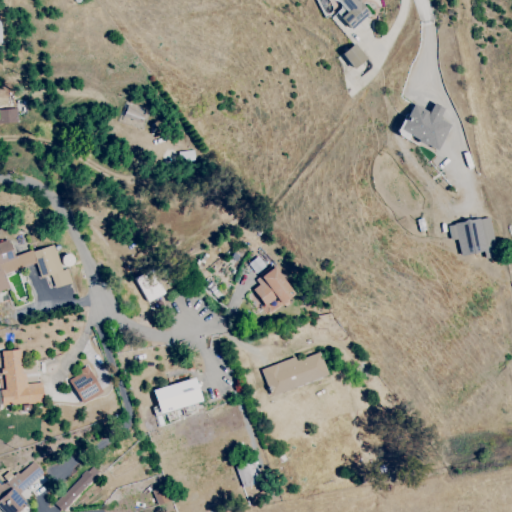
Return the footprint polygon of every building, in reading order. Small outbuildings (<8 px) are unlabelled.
[(349,31),(368,15),(356,0),(337,0),(347,11),(339,18),(349,31)] [(365,60),(353,44),(340,54),(352,70),(365,60)] [(397,132),(437,150),(449,124),(438,119),(443,109),(431,104),(428,112),(410,104),(397,132)] [(16,109),(0,109),(0,123),(17,123),(16,109)] [(447,241),(456,240),(457,255),(493,251),(490,219),(446,223),(447,241)] [(52,245),(13,257),(8,240),(0,242),(0,290),(8,288),(4,274),(33,264),(37,278),(48,275),(52,289),(70,283),(66,269),(60,271),(52,245)] [(264,265),(256,256),(246,264),(255,273),(264,265)] [(275,298),(280,305),(294,294),(272,267),(248,286),(264,306),(275,298)] [(145,302),(162,295),(152,271),(134,278),(145,302)] [(0,390),(1,405),(42,403),(41,383),(23,384),(21,350),(0,351),(0,390)] [(269,396),(327,376),(319,353),(295,361),(294,358),(259,369),(269,396)] [(67,378),(79,404),(100,394),(88,368),(67,378)] [(200,402),(193,378),(151,391),(159,414),(200,402)] [(43,474),(32,461),(0,486),(0,511),(15,511),(24,505),(16,496),(43,474)] [(234,469),(241,488),(256,483),(249,464),(234,469)] [(61,511),(98,473),(90,465),(52,504),(60,511),(61,511)]
